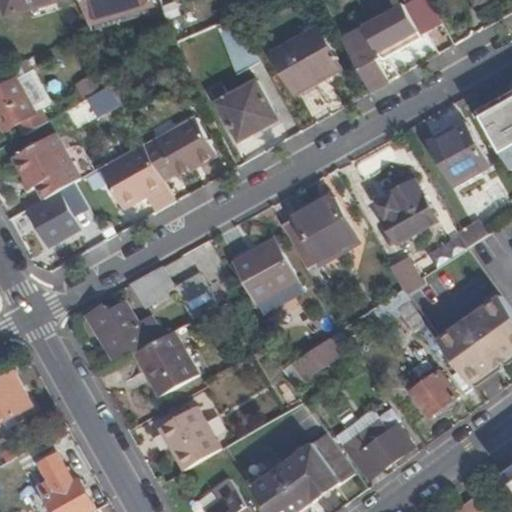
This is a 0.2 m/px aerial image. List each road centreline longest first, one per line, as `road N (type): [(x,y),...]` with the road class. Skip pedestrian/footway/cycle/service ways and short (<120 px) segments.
road 1 (residential): [(30,315),(511,51)]
road 2 (residential): [(30,315),(138,511)]
road 3 (residential): [(383,511),(511,418)]
